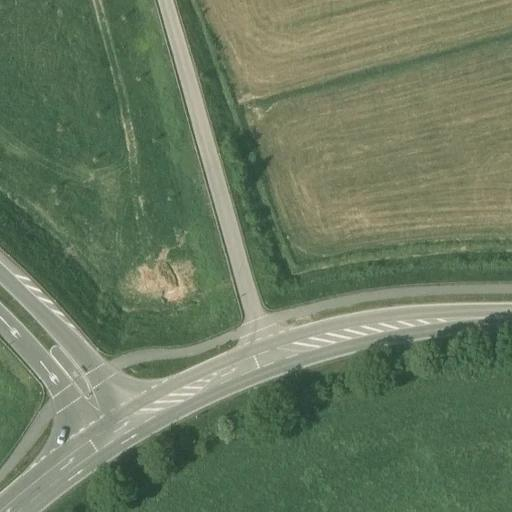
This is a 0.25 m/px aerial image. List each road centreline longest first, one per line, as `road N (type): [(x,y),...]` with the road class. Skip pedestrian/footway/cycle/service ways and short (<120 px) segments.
road 1 (unclassified): [(163,0),(266,361)]
road 2 (tertiary): [(266,361),(404,326),(511,320)]
road 3 (motorway): [(130,426),(73,349),(0,275)]
road 4 (motorway): [(0,319),(40,362),(95,447)]
road 5 (tertiary): [(130,426),(266,361)]
